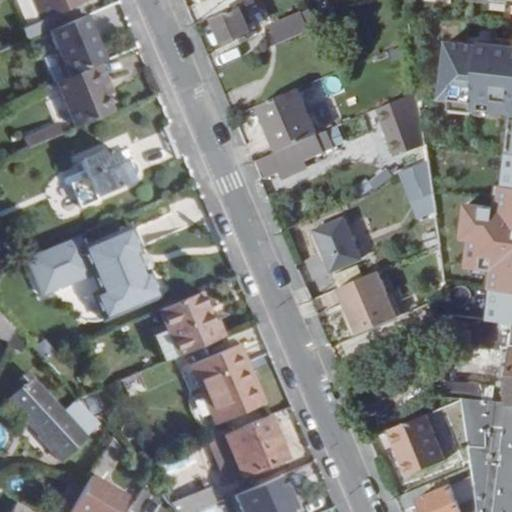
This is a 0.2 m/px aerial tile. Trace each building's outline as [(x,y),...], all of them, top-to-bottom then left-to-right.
[(88,3),(87,0),(30,0),(40,23),(23,31),(28,42),(47,34),(85,18),(80,6),(88,3)] [(252,33),(242,10),(214,23),(224,44),(252,33)] [(279,44),(309,31),(302,14),(272,27),(279,44)] [(47,34),(67,79),(93,68),(101,65),(104,63),(92,33),(95,31),(88,16),(85,18),(47,34)] [(443,100),(475,103),(474,110),(511,114),(511,48),(482,45),(481,47),(450,43),(443,100)] [(106,98),(114,94),(101,65),(93,68),(106,98)] [(113,113),(106,98),(93,68),(67,79),(55,85),(74,130),(113,113)] [(259,107),(278,152),(318,135),(299,90),(259,107)] [(396,156),(427,145),(419,92),(380,109),(396,156)] [(32,149),(61,136),(57,125),(27,139),(32,149)] [(318,135),(278,152),(257,162),(264,178),(281,171),(284,178),(307,168),(304,161),(335,148),(328,131),(318,135)] [(94,198),(132,182),(134,179),(136,173),(135,168),(132,163),(128,161),(123,160),(119,161),(115,162),(110,149),(79,163),(86,179),(69,186),(79,210),(96,203),(94,198)] [(511,154),(489,152),(485,192),(511,194),(511,154)] [(434,196),(433,191),(433,187),(429,161),(400,174),(416,219),(429,214),(424,200),(434,196)] [(260,180),(264,178),(257,162),(253,163),(260,180)] [(390,168),(370,184),(376,191),(396,176),(390,168)] [(433,191),(434,196),(436,215),(449,212),(445,191),(433,191)] [(493,218),(493,214),(478,213),(477,235),(495,237),(507,224),(496,216),(493,218)] [(333,273),(361,260),(344,220),(315,233),(333,273)] [(455,233),(471,234),(472,224),(457,223),(455,233)] [(80,250),(75,239),(30,258),(46,297),(92,278),(102,299),(99,300),(108,322),(159,300),(129,230),(80,250)] [(337,290),(339,290),(364,279),(359,267),(332,278),(337,290)] [(379,273),(364,279),(339,290),(358,336),(399,320),(379,273)] [(479,511),(511,511),(511,287),(510,287),(446,280),(451,324),(452,338),(511,344),(507,388),(447,382),(445,398),(463,399),(463,402),(473,468),(479,511)] [(220,339),(213,322),(201,293),(158,312),(167,332),(153,338),(164,364),(220,339)] [(0,340),(8,344),(15,329),(0,311),(0,340)] [(218,320),(213,322),(220,339),(225,337),(218,320)] [(402,344),(408,358),(452,338),(451,324),(402,344)] [(215,426),(263,404),(251,375),(248,376),(236,347),(190,367),(215,426)] [(60,461),(99,425),(89,412),(78,401),(64,413),(32,380),(11,400),(42,432),(38,436),(60,461)] [(100,408),(95,396),(84,400),(89,412),(100,408)] [(391,431),(408,476),(445,462),(427,416),(391,431)] [(286,459),(268,417),(222,437),(239,479),(286,459)] [(140,471),(148,480),(149,481),(165,474),(160,463),(140,471)] [(479,511),(473,468),(458,474),(461,482),(419,500),(424,511),(479,511)] [(233,496),(240,511),(293,511),(296,511),(281,476),(233,496)] [(72,511),(116,511),(125,497),(91,478),(72,511)] [(176,511),(196,511),(215,504),(209,489),(171,505),(176,511)] [(240,511),(233,496),(218,503),(221,511),(240,511)]
